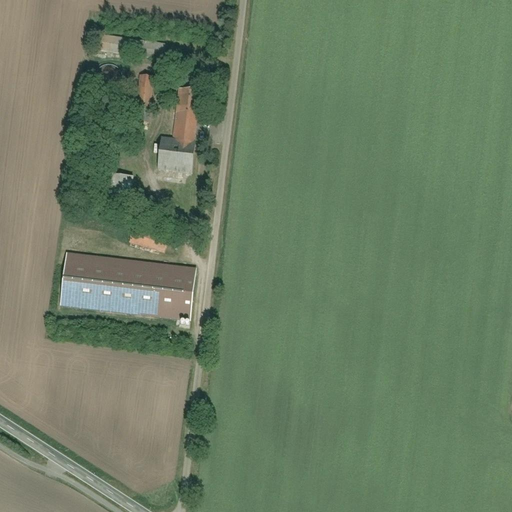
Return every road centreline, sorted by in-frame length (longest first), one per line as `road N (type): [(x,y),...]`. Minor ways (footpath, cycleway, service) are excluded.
road 1 (unclassified): [(243,0),(177,511)]
road 2 (tertiary): [(0,422),(138,511)]
